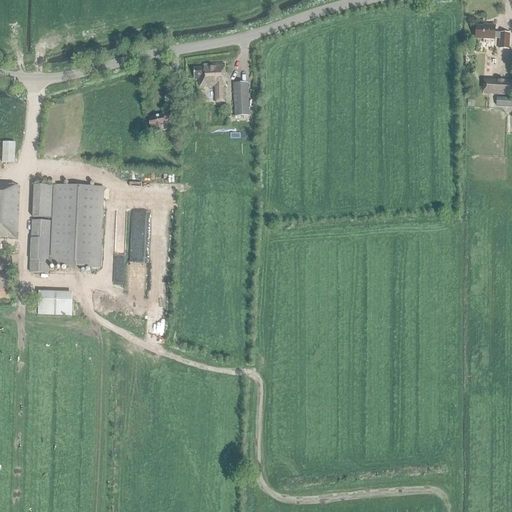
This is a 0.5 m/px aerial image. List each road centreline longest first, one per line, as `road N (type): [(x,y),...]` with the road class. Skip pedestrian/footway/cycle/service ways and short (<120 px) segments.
road 1 (track): [(449,511),(441,493),(428,489),(278,497),(262,488),(257,380),(129,340),(88,311),(80,284)]
road 2 (tertiary): [(0,74),(60,77),(248,38),(368,0)]
road 3 (track): [(88,311),(73,322),(21,324),(15,511)]
